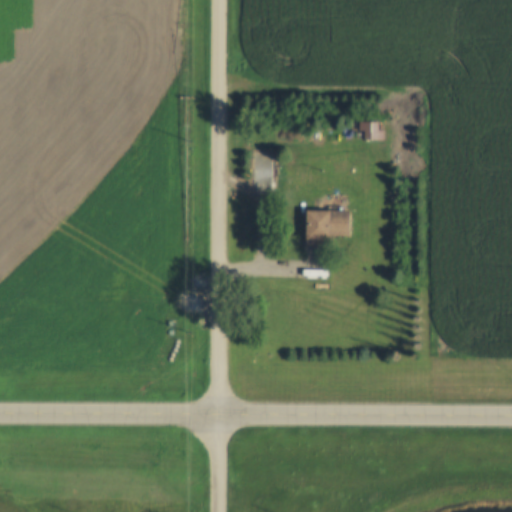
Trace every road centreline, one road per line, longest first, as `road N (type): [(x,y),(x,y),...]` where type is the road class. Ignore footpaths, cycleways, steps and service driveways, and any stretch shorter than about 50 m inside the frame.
road 1 (secondary): [(511,418),(0,412)]
road 2 (residential): [(222,0),(216,511)]
